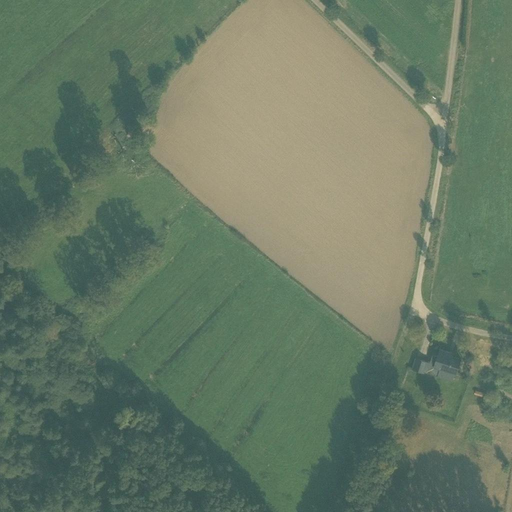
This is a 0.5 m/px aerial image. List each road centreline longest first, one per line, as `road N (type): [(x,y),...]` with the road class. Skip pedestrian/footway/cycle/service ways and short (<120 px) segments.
road 1 (unclassified): [(511,339),(413,309),(441,141),(440,123),(418,101)]
road 2 (track): [(338,511),(413,309)]
road 3 (track): [(418,101),(313,0)]
road 4 (track): [(457,0),(440,123)]
